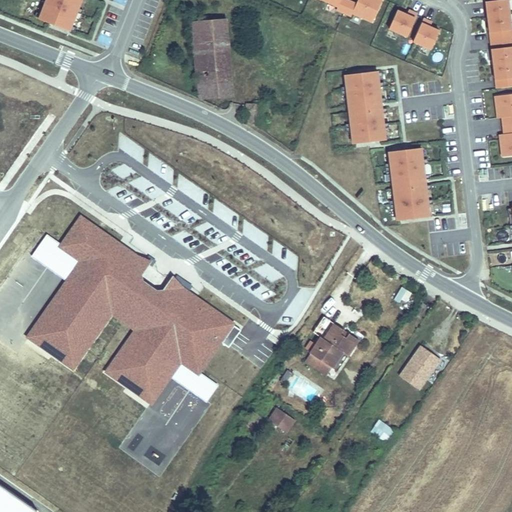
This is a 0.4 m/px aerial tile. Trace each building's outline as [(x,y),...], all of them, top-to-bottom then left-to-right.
[(35,15),(34,19),(33,20),(64,32),(64,30),(66,27),(71,13),(73,9),(76,0),(41,0),(41,1),(35,15)] [(373,24),(381,0),(356,0),(356,2),(351,0),(318,0),(336,6),(334,10),(373,24)] [(503,15),(501,0),(479,3),(481,18),(503,15)] [(222,7),(190,11),(192,25),(224,21),(222,7)] [(430,51),(439,30),(417,21),(418,18),(396,9),(383,39),(408,49),(410,43),(430,51)] [(506,39),(503,15),(481,18),(484,42),(506,39)] [(192,25),(201,99),(234,95),(224,21),(192,25)] [(509,63),(506,39),(484,42),(487,66),(509,63)] [(511,87),(509,63),(487,66),(490,90),(511,87)] [(373,72),(341,76),(345,108),(377,104),(373,72)] [(511,125),(511,94),(488,98),(490,115),(495,114),(495,119),(496,127),(511,125)] [(262,127),(262,100),(248,100),(248,121),(262,127)] [(377,104),(345,108),(346,113),(378,109),(377,104)] [(378,109),(346,113),(349,145),(382,141),(378,109)] [(511,156),(511,125),(496,127),(497,136),(498,140),(493,141),(495,158),(511,156)] [(123,139),(118,150),(138,158),(143,147),(123,139)] [(418,149),(385,153),(389,185),(421,181),(418,149)] [(421,181),(389,185),(390,190),(422,186),(421,181)] [(390,190),(394,222),(426,218),(422,186),(390,190)] [(149,263),(79,215),(56,248),(77,262),(24,340),(73,374),(112,318),(131,332),(103,371),(152,406),(180,365),(198,376),(234,323),(170,279),(162,291),(155,292),(143,283),(149,263)] [(97,279),(102,272),(63,245),(48,234),(33,256),(68,281),(79,266),(97,279)] [(339,347),(346,352),(356,336),(331,321),(321,336),(319,335),(309,350),(329,363),(339,347)] [(420,378),(434,357),(414,345),(401,365),(420,378)] [(335,367),(346,352),(339,347),(329,363),(335,367)] [(184,356),(170,376),(206,401),(217,385),(198,372),(201,368),(184,356)] [(274,408),(266,423),(287,434),(295,419),(274,408)] [(318,426),(327,432),(332,425),(323,419),(318,426)] [(378,419),(369,432),(387,443),(395,431),(378,419)] [(0,511),(34,511),(37,509),(0,484),(0,511)]
